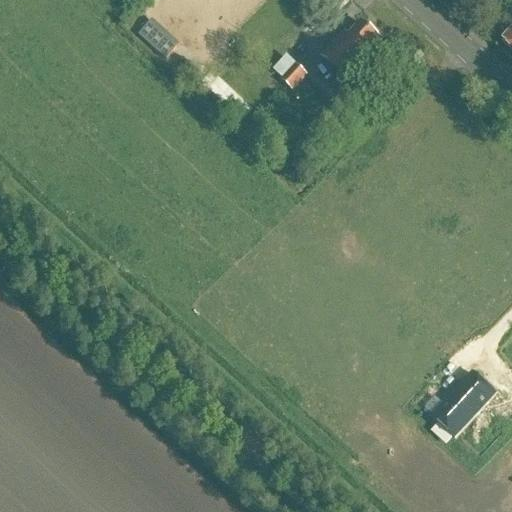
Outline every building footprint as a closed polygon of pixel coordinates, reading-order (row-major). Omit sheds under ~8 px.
[(171,62),(184,47),(157,22),(144,37),(171,62)] [(511,25),(511,33),(502,44),(511,52),(511,25),(511,26),(511,25)] [(344,37),(322,61),(348,84),(370,59),(365,55),(377,41),(361,27),(348,41),(344,37)] [(293,94),(309,76),(300,69),(284,87),(293,94)] [(347,123),(360,107),(350,99),(337,114),(347,123)] [(497,399),(473,376),(431,421),(455,444),(497,399)]
